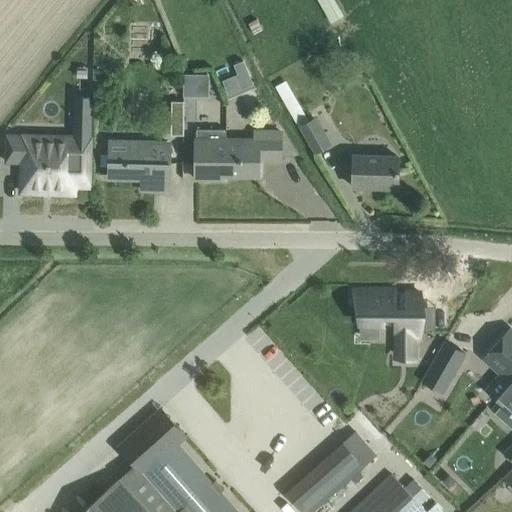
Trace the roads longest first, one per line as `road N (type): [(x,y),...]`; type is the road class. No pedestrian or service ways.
road 1 (residential): [(511,252),(381,240),(188,238)]
road 2 (unclassified): [(0,237),(188,238)]
